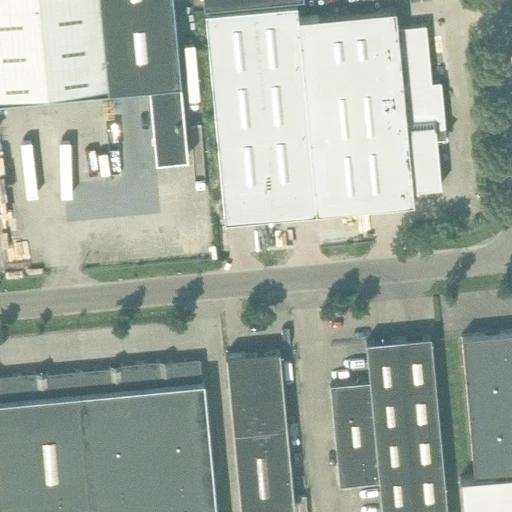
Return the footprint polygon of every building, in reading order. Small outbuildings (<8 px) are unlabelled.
[(173,0),(0,0),(0,98),(107,89),(148,86),(155,159),(188,156),(173,0)] [(203,0),(204,10),(296,1),(303,1),(303,0),(203,0)] [(296,1),(204,10),(224,219),(413,201),(412,188),(440,185),(436,135),(444,134),(444,136),(446,135),(440,80),(431,81),(425,24),(397,27),(395,7),(298,17),(296,1)] [(461,511),(511,511),(511,329),(461,335),(463,355),(473,476),(459,477),(461,511)] [(369,380),(329,383),(331,403),(339,484),(379,480),(381,511),(447,511),(430,334),(399,337),(365,340),(369,380)] [(251,511),(294,508),(279,348),(225,353),(240,511),(251,511)] [(0,511),(216,511),(204,380),(201,380),(199,358),(159,361),(159,360),(120,363),(120,365),(36,373),(36,371),(0,374),(0,511)] [(212,460),(213,476),(224,474),(223,464),(233,463),(233,457),(212,460)]
